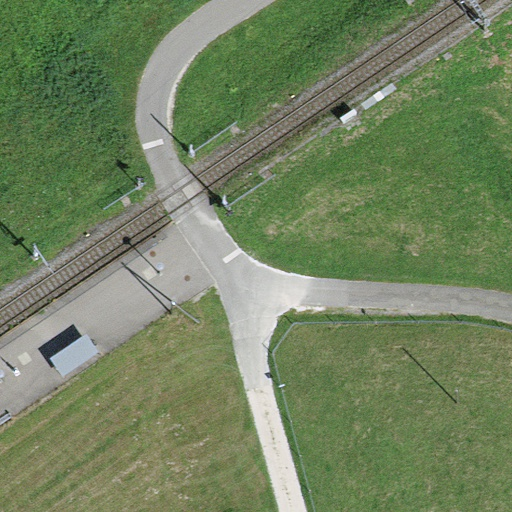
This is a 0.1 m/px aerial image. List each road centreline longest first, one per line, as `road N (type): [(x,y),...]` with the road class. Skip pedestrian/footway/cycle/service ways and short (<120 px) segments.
road 1 (track): [(244,0),(172,55),(156,90),(154,129),(195,217),(227,263),(256,282)]
road 2 (track): [(256,282),(511,309)]
road 3 (track): [(256,282),(254,360),(293,511)]
